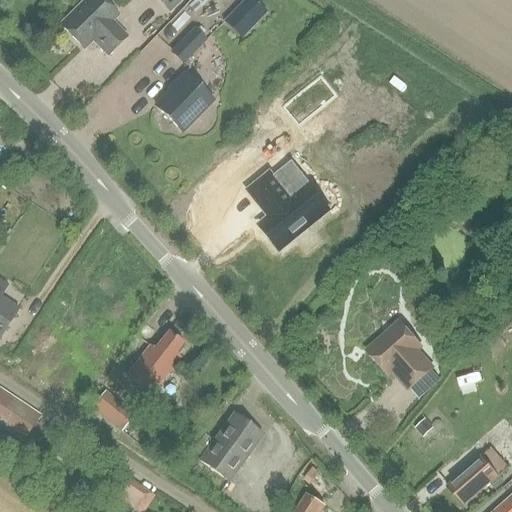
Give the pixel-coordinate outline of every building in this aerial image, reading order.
[(99,0),(84,0),(59,26),(82,49),(91,40),(106,55),(124,37),(109,22),(115,16),(99,0)] [(152,0),(168,16),(183,0),(152,0)] [(251,0),(245,0),(223,24),(241,41),(266,14),(251,0)] [(181,67),(205,42),(192,30),(168,55),(181,67)] [(325,72),(287,104),(302,123),(340,90),(325,72)] [(167,95),(153,109),(178,132),(208,100),(181,74),(164,92),(167,95)] [(268,222),(286,243),(333,203),(314,182),(306,189),(286,166),(278,173),(275,168),(253,187),(277,214),(268,222)] [(141,293),(116,276),(89,318),(114,335),(141,293)] [(0,340),(18,313),(0,301),(0,296),(7,286),(0,282),(0,340)] [(400,322),(366,352),(387,375),(396,368),(412,386),(432,369),(415,350),(420,346),(400,322)] [(174,356),(182,346),(167,334),(154,351),(149,347),(125,378),(150,398),(180,360),(174,356)] [(1,389),(0,391),(0,436),(5,429),(25,442),(38,422),(32,418),(36,412),(1,389)] [(135,415),(106,391),(92,408),(121,432),(135,415)] [(229,483),(263,437),(233,415),(199,461),(229,483)] [(490,451),(480,460),(445,490),(462,510),(497,479),(507,470),(490,451)] [(141,511),(152,496),(127,480),(112,502),(127,511),(141,511)] [(322,511),(325,508),(308,497),(298,511),(322,511)] [(511,511),(511,497),(496,511),(511,511)]
